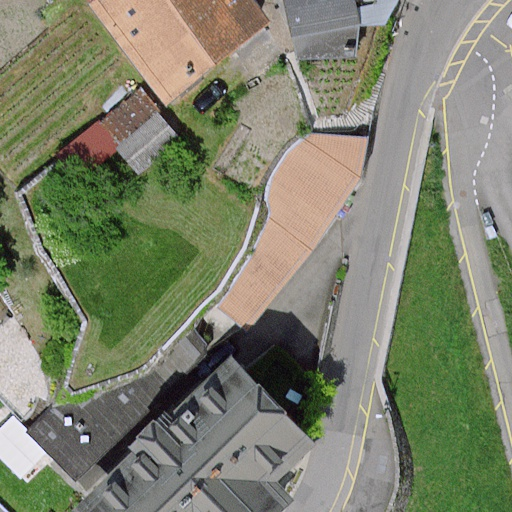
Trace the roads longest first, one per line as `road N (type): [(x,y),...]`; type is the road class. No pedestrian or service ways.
road 1 (residential): [(422,39),(458,69),(464,96),(457,183),(511,419)]
road 2 (tertiary): [(422,39),(346,403)]
